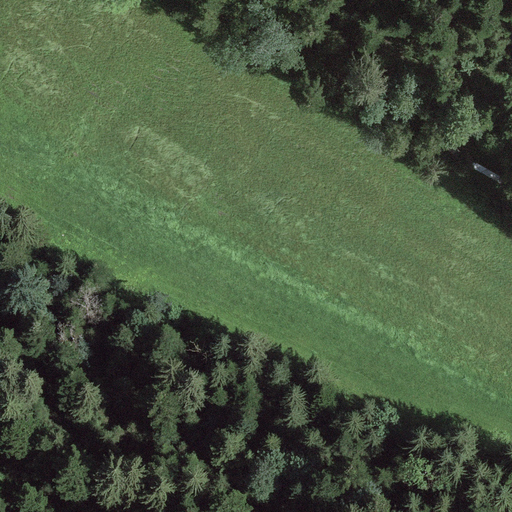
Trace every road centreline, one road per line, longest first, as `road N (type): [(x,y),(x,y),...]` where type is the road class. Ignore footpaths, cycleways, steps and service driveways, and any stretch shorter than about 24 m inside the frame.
road 1 (track): [(385,0),(420,34),(486,145),(511,161)]
road 2 (track): [(0,423),(105,511)]
